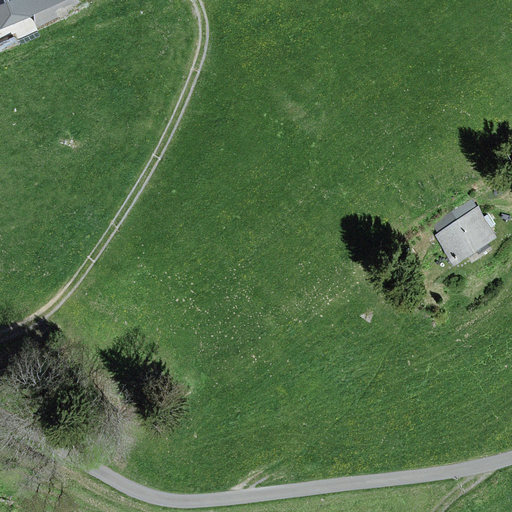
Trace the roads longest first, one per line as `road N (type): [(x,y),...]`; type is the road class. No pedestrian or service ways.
road 1 (tertiary): [(511,458),(178,502),(140,493),(0,421)]
road 2 (track): [(193,0),(200,4),(201,45),(180,116),(90,261),(30,327),(0,342)]
